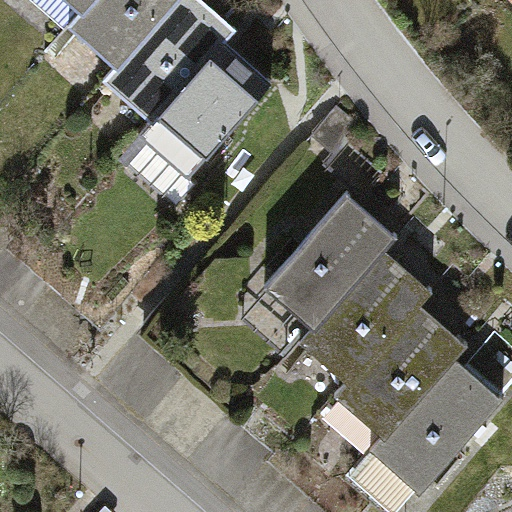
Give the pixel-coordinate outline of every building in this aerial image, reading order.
[(71,0),(83,10),(91,0),(71,0)] [(72,23),(118,64),(174,0),(91,0),(83,10),(72,23)] [(107,76),(153,117),(222,39),(234,26),(203,0),(174,0),(118,64),(107,76)] [(270,81),(222,39),(153,117),(142,130),(190,172),(270,81)] [(356,127),(337,108),(313,131),(332,150),(356,127)] [(266,283),(314,325),(383,247),(394,234),(346,192),(266,283)] [(302,338),(349,379),(418,301),(430,288),(383,247),(314,325),(302,338)] [(337,391),(384,433),(453,355),(465,342),(418,301),(349,379),(337,391)] [(501,397),(453,355),(384,433),(373,445),(421,487),(501,397)]
